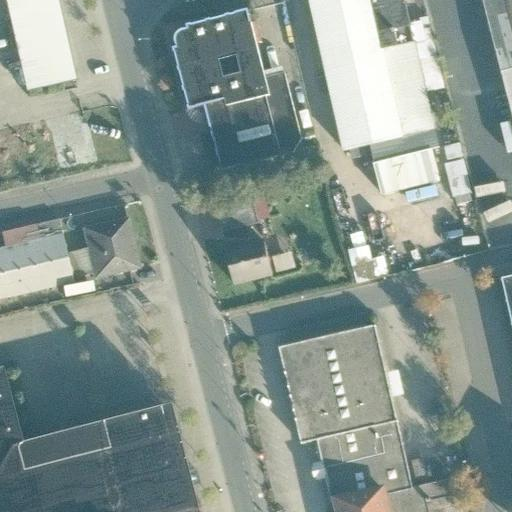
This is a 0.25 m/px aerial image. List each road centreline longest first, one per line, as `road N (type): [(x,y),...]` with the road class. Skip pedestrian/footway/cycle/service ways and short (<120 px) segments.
road 1 (residential): [(247,511),(160,175)]
road 2 (residential): [(160,175),(116,0)]
road 3 (residential): [(160,175),(0,212)]
